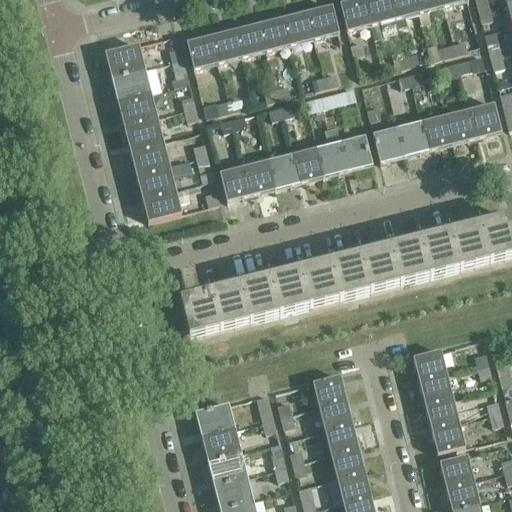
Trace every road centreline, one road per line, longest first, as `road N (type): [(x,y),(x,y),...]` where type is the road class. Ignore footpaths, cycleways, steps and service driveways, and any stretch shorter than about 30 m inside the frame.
road 1 (residential): [(118,270),(511,170)]
road 2 (residential): [(179,511),(118,270)]
road 3 (residential): [(118,270),(58,35)]
road 4 (secondary): [(54,511),(0,297)]
road 5 (residential): [(412,511),(374,365)]
road 6 (residential): [(58,35),(189,0)]
